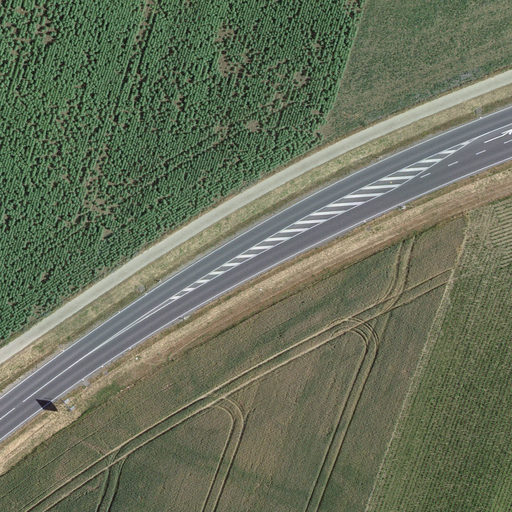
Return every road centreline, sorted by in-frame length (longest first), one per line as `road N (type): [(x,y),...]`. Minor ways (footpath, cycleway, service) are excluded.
road 1 (secondary): [(0,422),(213,276),(339,209),(511,136)]
road 2 (track): [(0,358),(265,186),(511,76)]
